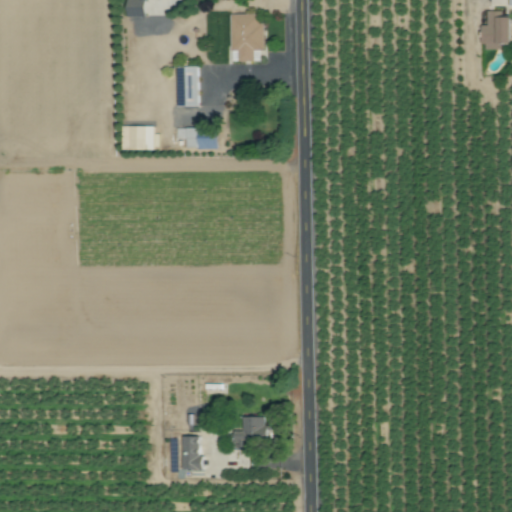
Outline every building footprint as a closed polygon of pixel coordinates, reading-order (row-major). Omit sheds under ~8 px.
[(128,0),(128,18),(147,18),(146,0),(128,0)] [(264,52),(264,25),(258,25),(258,16),(231,16),(231,63),(255,63),(255,52),(264,52)] [(511,49),(511,17),(483,17),(483,49),(511,49)] [(198,109),(198,68),(179,68),(179,109),(198,109)] [(187,151),(211,151),(211,130),(177,130),(177,142),(187,142),(187,151)] [(235,449),(273,448),(272,417),(242,418),(243,432),(234,432),(235,449)] [(183,471),(201,471),(201,437),(183,437),(183,471)]
